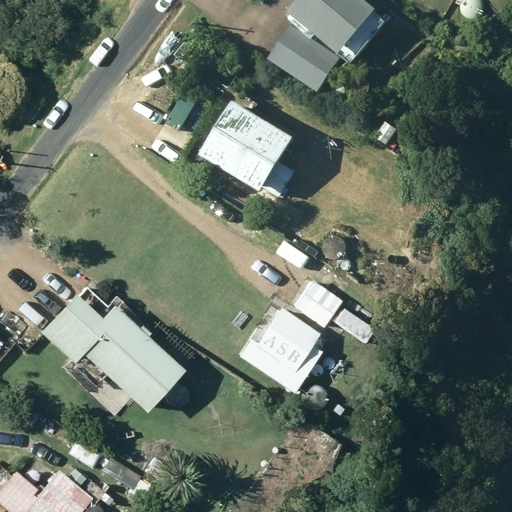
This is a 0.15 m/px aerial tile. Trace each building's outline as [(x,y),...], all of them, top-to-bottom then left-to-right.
[(376,9),(364,0),(296,0),(297,0),(286,12),(290,15),(287,19),(293,24),(265,58),(317,93),(341,58),(351,65),(356,59),(372,71),(386,55),(370,41),(385,23),(373,13),(376,9)] [(293,139),(233,101),(199,154),(261,193),(264,188),(278,197),(294,171),(278,162),(293,139)] [(386,144),(396,130),(384,121),(374,136),(386,144)] [(340,302),(310,281),(291,307),(322,329),(329,319),(363,343),(373,330),(338,305),(340,302)] [(76,356),(138,415),(179,373),(141,338),(144,336),(135,328),(133,331),(107,307),(94,322),(68,297),(33,334),(66,366),(76,356)] [(235,359),(289,395),(318,352),(307,345),(315,334),(278,309),(252,346),(247,342),(235,359)] [(0,356),(8,349),(0,340),(0,356)] [(143,473),(160,484),(170,470),(152,458),(143,473)] [(146,486),(108,459),(101,470),(129,490),(128,493),(137,499),(146,486)] [(33,475),(25,468),(20,474),(29,481),(33,475)] [(78,511),(88,501),(53,472),(36,492),(12,472),(0,486),(0,509),(3,511),(78,511)] [(110,500),(102,494),(98,500),(107,505),(110,500)]
